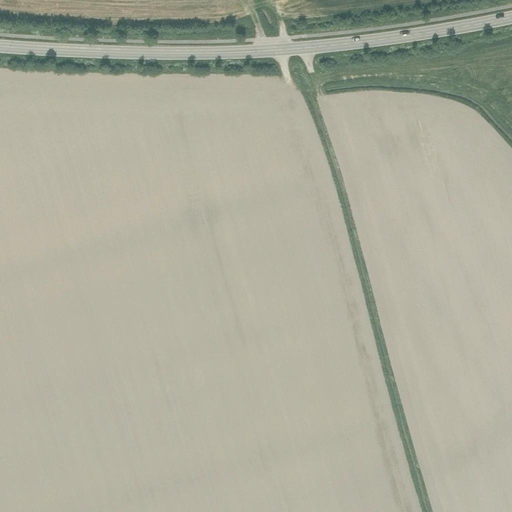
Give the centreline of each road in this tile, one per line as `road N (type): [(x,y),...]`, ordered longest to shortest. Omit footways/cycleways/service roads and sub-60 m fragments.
road 1 (tertiary): [(511,12),(283,45),(0,43)]
road 2 (track): [(283,45),(427,511)]
